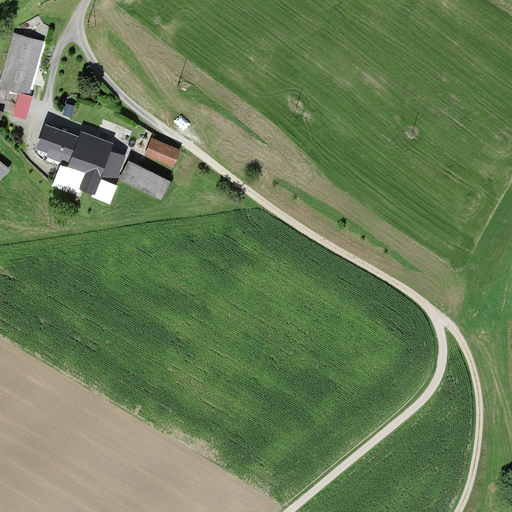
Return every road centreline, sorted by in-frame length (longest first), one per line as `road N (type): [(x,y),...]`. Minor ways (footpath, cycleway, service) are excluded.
road 1 (track): [(88,0),(79,43),(112,89),(248,194),(452,332),(477,396),(472,463),(456,511)]
road 2 (track): [(433,315),(435,378),(368,445)]
